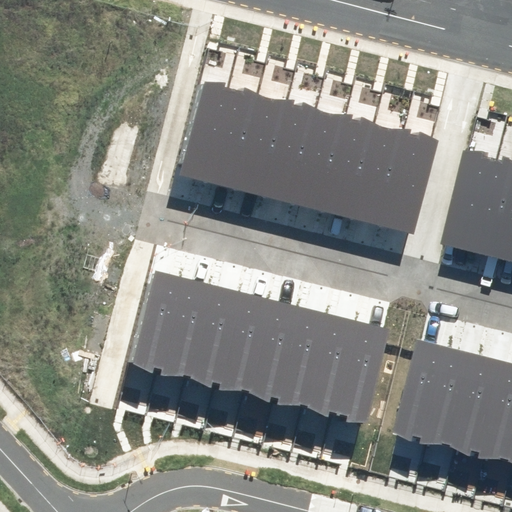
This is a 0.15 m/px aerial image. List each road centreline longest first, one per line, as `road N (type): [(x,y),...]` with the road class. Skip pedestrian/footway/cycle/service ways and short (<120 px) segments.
road 1 (residential): [(129,511),(165,485),(213,479),(347,511)]
road 2 (residential): [(322,0),(475,36)]
